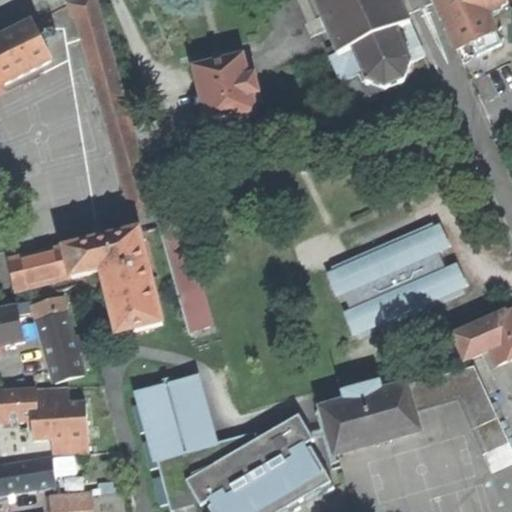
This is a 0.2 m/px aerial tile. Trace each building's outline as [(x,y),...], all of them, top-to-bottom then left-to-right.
[(131,215),(154,209),(154,206),(141,160),(138,151),(132,126),(96,0),(78,0),(69,5),(79,26),(131,215)] [(411,64),(426,58),(400,0),(313,0),(338,56),(330,59),(351,107),(404,83),(411,64)] [(505,4),(503,0),(437,0),(435,1),(449,31),(459,51),(472,45),(496,33),(487,13),(505,4)] [(0,88),(4,87),(52,63),(32,24),(0,39),(0,88)] [(502,46),(496,33),(472,45),(478,58),(502,46)] [(255,113),(254,105),(260,104),(250,63),(243,64),(242,59),(218,65),(195,70),(208,124),(255,113)] [(138,151),(164,144),(157,119),(132,126),(138,151)] [(203,154),(165,158),(168,181),(205,177),(203,154)] [(153,157),(141,160),(154,206),(166,202),(153,157)] [(188,331),(209,325),(177,213),(157,219),(188,331)] [(360,335),(461,292),(451,269),(445,271),(438,255),(443,252),(434,230),(334,273),(360,335)] [(8,263),(15,294),(99,272),(116,339),(162,327),(139,232),(65,251),(64,248),(34,256),(8,263)] [(55,384),(83,376),(62,299),(34,306),(55,384)] [(3,347),(24,343),(17,309),(0,312),(0,353),(4,353),(3,347)] [(511,311),(454,337),(461,353),(466,362),(472,360),(491,351),(498,367),(511,361),(511,311)] [(408,387),(414,412),(460,399),(493,473),(511,464),(511,450),(475,368),(408,387)] [(177,498),(193,493),(187,483),(258,442),(256,434),(215,445),(197,379),(140,395),(143,405),(134,408),(141,435),(151,432),(153,441),(144,444),(151,470),(160,468),(163,478),(155,480),(161,507),(170,504),(178,502),(177,498)] [(414,412),(408,387),(381,394),(379,385),(346,394),(343,385),(319,391),(324,409),(323,410),(336,456),(378,444),(420,432),(414,412)] [(52,441),(53,458),(88,455),(85,404),(68,405),(68,388),(0,392),(0,422),(10,422),(10,429),(18,428),(17,422),(32,421),(33,442),(52,441)] [(187,483),(193,493),(199,504),(201,507),(211,502),(213,506),(209,509),(210,511),(279,511),(287,508),(288,511),(296,511),(301,510),(298,504),(304,501),(303,498),(321,488),(325,496),(335,491),(311,449),(306,452),(304,448),(314,443),(299,418),(258,442),(187,483)] [(21,492),(56,486),(51,460),(0,468),(0,496),(22,493),(21,492)] [(172,511),(199,504),(193,493),(177,498),(178,502),(170,504),(172,511)] [(78,511),(78,510),(74,511),(73,503),(78,502),(78,495),(50,497),(51,511),(78,511)]
